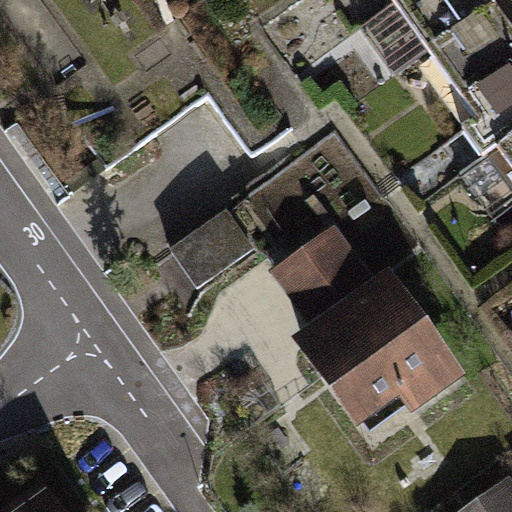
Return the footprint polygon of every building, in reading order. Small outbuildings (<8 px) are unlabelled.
[(491,0),(402,0),(395,5),(429,53),(495,5),(491,0)] [(511,28),(495,5),(429,53),(462,100),(511,64),(511,28)] [(511,64),(462,100),(497,148),(511,137),(511,64)] [(511,137),(497,148),(511,169),(511,137)] [(172,252),(198,288),(253,250),(227,213),(172,252)] [(298,303),(353,263),(334,237),(279,276),(298,303)] [(298,303),(322,334),(376,295),(353,263),(298,303)] [(322,334),(305,345),(326,374),(333,368),(366,415),(397,393),(400,397),(404,394),(413,405),(453,377),(388,287),(376,295),(322,334)] [(511,511),(511,492),(508,487),(472,511),(511,511)] [(54,511),(44,498),(24,511),(54,511)]
